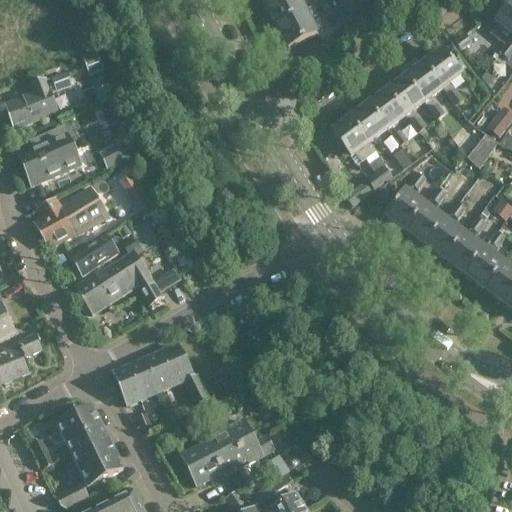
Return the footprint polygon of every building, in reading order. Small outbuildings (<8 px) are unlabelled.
[(278,0),(265,7),(276,29),(305,14),(298,1),(300,0),(278,0)] [(511,2),(495,24),(511,37),(511,2)] [(357,5),(348,11),(346,12),(352,20),(362,12),(357,5)] [(312,10),(305,14),(276,29),(288,51),(316,36),(310,23),(317,19),(312,10)] [(471,44),(465,36),(455,44),(461,52),(471,44)] [(508,61),(511,55),(511,47),(508,45),(500,55),(508,61)] [(461,77),(443,53),(424,66),(442,91),(461,77)] [(84,59),(91,77),(102,72),(95,54),(84,59)] [(424,66),(406,80),(424,105),(442,91),(424,66)] [(56,114),(51,98),(64,93),(59,80),(46,84),(45,82),(31,88),(34,95),(5,107),(14,132),(56,114)] [(424,105),(406,80),(387,93),(405,118),(424,105)] [(463,102),(455,92),(447,98),(455,108),(463,102)] [(387,93),(369,107),(387,132),(405,118),(387,93)] [(444,116),(437,105),(429,111),(436,121),(444,116)] [(387,132),(369,107),(350,121),(368,145),(387,132)] [(486,129),(499,138),(511,121),(511,114),(503,107),(486,129)] [(426,129),(418,119),(410,125),(418,135),(426,129)] [(332,134),(350,159),(357,154),(364,162),(375,154),(368,145),(350,121),(332,134)] [(30,145),(34,152),(18,159),(31,190),(80,168),(63,130),(30,145)] [(407,143),(400,133),(392,138),(399,149),(407,143)] [(487,140),(481,148),(489,154),(495,147),(487,140)] [(107,170),(135,156),(129,143),(100,156),(107,170)] [(374,193),(391,180),(384,170),(367,182),(374,193)] [(132,175),(119,183),(138,215),(151,207),(132,175)] [(418,176),(410,186),(418,192),(426,181),(418,176)] [(36,212),(38,214),(42,221),(34,226),(50,252),(108,221),(91,190),(70,202),(71,203),(61,209),(55,200),(36,212)] [(438,190),(430,201),(438,207),(446,196),(438,190)] [(405,193),(386,219),(406,234),(425,208),(405,193)] [(458,205),(450,215),(458,221),(465,211),(458,205)] [(445,222),(425,208),(406,234),(426,248),(445,222)] [(453,228),(458,221),(450,215),(445,222),(426,248),(445,263),(464,237),(453,228)] [(477,220),(470,230),(478,236),(485,226),(477,220)] [(445,263),(465,278),(484,252),(472,243),(478,236),(470,230),(464,237),(445,263)] [(497,234),(490,245),(497,250),(505,240),(497,234)] [(71,262),(83,280),(117,257),(105,239),(71,262)] [(122,247),(128,257),(139,250),(132,241),(122,247)] [(492,258),(497,250),(490,245),(484,252),(465,278),(485,292),(504,266),(492,258)] [(74,290),(92,318),(137,289),(149,309),(162,300),(160,296),(181,282),(174,273),(154,286),(134,254),(103,274),(102,272),(74,290)] [(181,276),(183,275),(194,271),(189,257),(176,262),(181,276)] [(511,297),(511,272),(504,266),(485,292),(505,307),(511,297)] [(0,343),(16,335),(0,303),(0,343)] [(35,337),(3,351),(5,356),(0,357),(0,387),(31,375),(25,360),(42,353),(35,337)] [(193,379),(177,349),(147,361),(161,393),(183,384),(196,409),(210,402),(197,378),(193,379)] [(113,376),(127,408),(161,393),(147,361),(113,376)] [(72,458),(108,440),(93,410),(57,428),(72,458)] [(141,432),(150,428),(146,417),(136,420),(141,432)] [(254,445),(243,423),(204,443),(206,445),(181,457),(197,489),(229,473),(230,475),(273,454),(266,440),(254,445)] [(72,458),(88,490),(123,472),(111,448),(108,440),(72,458)] [(43,443),(31,449),(42,472),(54,466),(43,443)] [(279,459),(266,468),(277,484),(287,477),(290,475),(279,459)] [(292,486),(287,477),(277,484),(246,504),(239,493),(225,503),(230,511),(252,511),(258,508),(266,503),(292,486)] [(83,491),(76,495),(73,489),(55,498),(61,510),(68,511),(69,511),(88,503),(83,491)] [(281,508),(274,511),(304,511),(296,498),(295,499),(291,491),(276,500),(281,508)] [(143,511),(134,493),(94,511),(143,511)] [(266,503),(258,508),(260,511),(268,511),(271,511),(266,503)]
